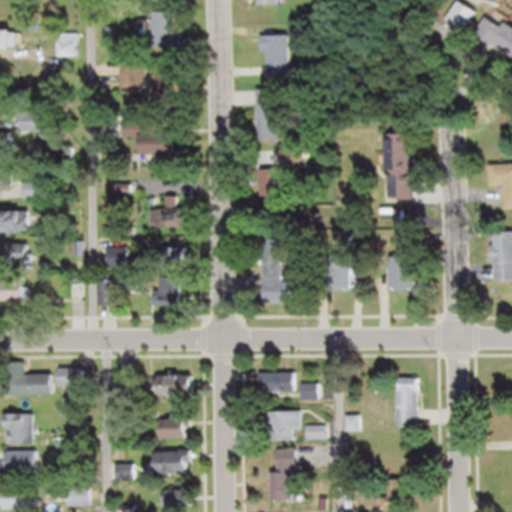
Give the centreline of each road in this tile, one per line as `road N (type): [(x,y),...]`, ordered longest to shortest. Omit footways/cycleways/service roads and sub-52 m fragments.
road 1 (residential): [(224,511),(216,0)]
road 2 (residential): [(511,349),(0,350)]
road 3 (residential): [(461,511),(461,129)]
